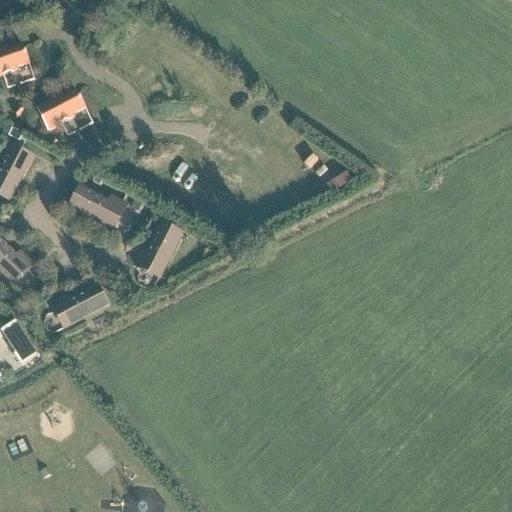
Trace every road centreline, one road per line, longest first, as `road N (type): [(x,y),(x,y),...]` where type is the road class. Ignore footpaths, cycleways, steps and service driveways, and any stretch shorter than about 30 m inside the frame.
road 1 (residential): [(37,221),(57,181),(113,148),(135,121),(131,97),(78,56),(62,0)]
road 2 (residential): [(37,221),(64,248),(64,280),(0,315)]
